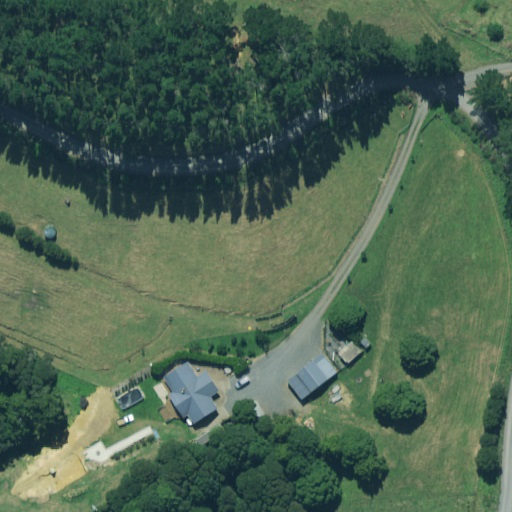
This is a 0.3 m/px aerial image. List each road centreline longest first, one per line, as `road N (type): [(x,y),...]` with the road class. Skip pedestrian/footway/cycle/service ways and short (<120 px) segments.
road 1 (unclassified): [(0,108),(158,145),(207,139),(357,87),(409,80),(493,116),(511,138)]
road 2 (unclassified): [(511,382),(489,511)]
